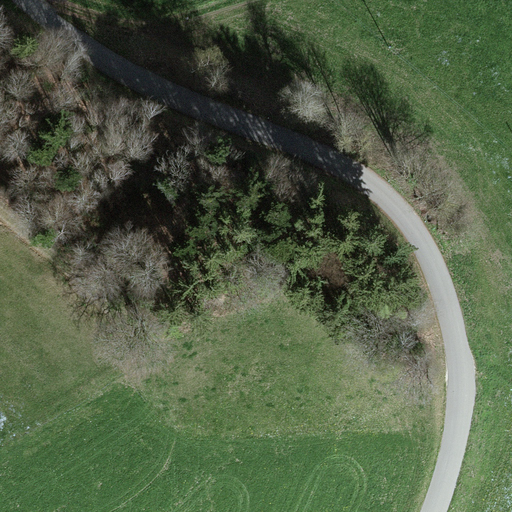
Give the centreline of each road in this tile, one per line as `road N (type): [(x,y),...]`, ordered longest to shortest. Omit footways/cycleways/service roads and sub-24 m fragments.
road 1 (unclassified): [(433,511),(454,440),(459,356),(429,254),(399,209),(353,171),(121,70),(26,0)]
road 2 (track): [(41,0),(145,26),(238,0)]
road 3 (track): [(126,333),(0,214)]
